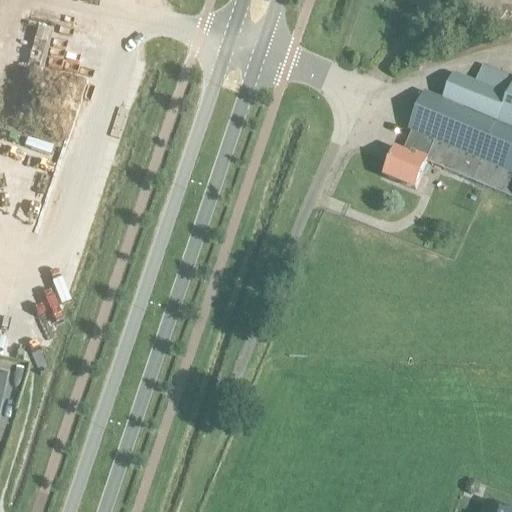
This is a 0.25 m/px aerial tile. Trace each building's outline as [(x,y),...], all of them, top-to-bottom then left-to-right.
[(29,90),(31,75),(64,79),(67,49),(44,46),(45,37),(40,36),(38,48),(31,47),(29,63),(36,64),(37,56),(44,57),(42,74),(25,72),(22,98),(39,100),(40,92),(29,90)] [(411,135),(402,156),(426,166),(426,165),(511,200),(511,78),(483,67),(476,85),(454,76),(443,102),(424,95),(408,134),(411,135)] [(301,88),(296,107),(311,111),(316,92),(301,88)] [(87,152),(91,108),(53,104),(52,117),(0,111),(0,138),(46,143),(46,148),(87,152)] [(396,153),(384,179),(415,192),(426,166),(402,156),(396,153)] [(466,485),(465,493),(471,497),(479,494),(480,487),(475,482),(466,485)]
